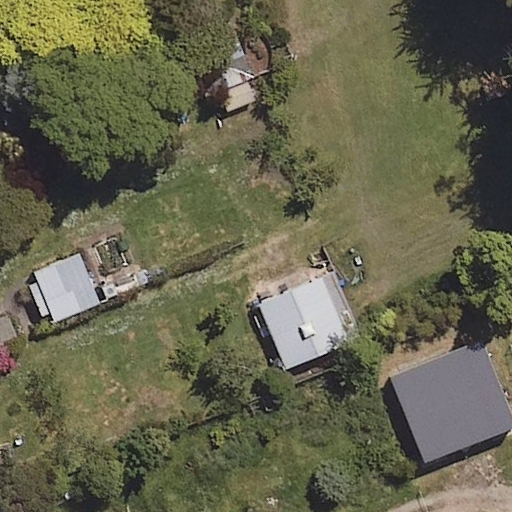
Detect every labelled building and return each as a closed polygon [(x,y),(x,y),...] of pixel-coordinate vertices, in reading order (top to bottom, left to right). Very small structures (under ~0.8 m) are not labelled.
[(256,105),(224,27),(190,41),(222,119),(256,105)] [(93,300),(74,251),(21,272),(40,321),(93,300)] [(347,344),(318,274),(253,301),(281,370),(347,344)] [(0,342),(15,336),(2,307),(0,308),(0,342)] [(395,380),(427,460),(511,425),(511,420),(482,345),(395,380)]
